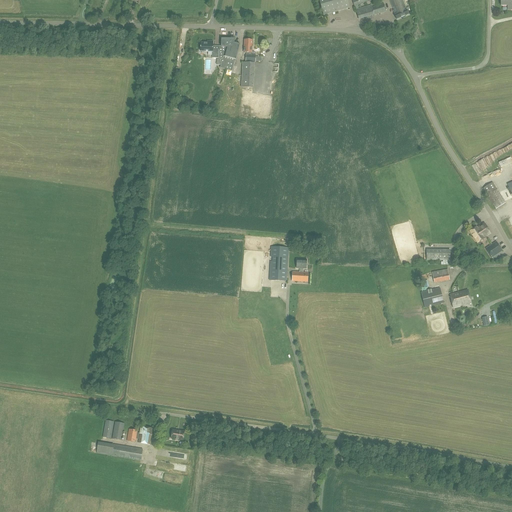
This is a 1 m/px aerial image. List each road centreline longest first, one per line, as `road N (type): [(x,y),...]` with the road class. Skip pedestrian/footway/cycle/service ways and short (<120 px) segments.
road 1 (unclassified): [(511,246),(439,132),(414,75),(386,44),(349,31),(210,27)]
road 2 (unclassified): [(210,27),(0,22)]
road 3 (unclassified): [(322,435),(135,409)]
road 4 (unclassified): [(511,468),(345,438)]
